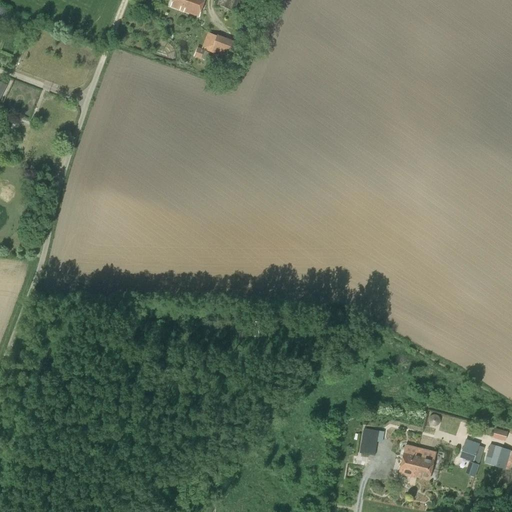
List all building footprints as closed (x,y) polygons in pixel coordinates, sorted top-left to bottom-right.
[(199,17),(204,0),(173,0),(171,7),(199,17)] [(215,0),(214,4),(234,12),(238,0),(215,0)] [(227,59),(234,42),(205,31),(203,35),(206,37),(201,50),(203,50),(227,59)] [(196,48),(193,57),(206,62),(209,54),(203,51),(203,50),(201,50),(196,48)] [(360,453),(374,455),(379,431),(363,428),(360,453)] [(484,447),(465,442),(460,458),(479,464),(484,447)] [(502,448),(489,444),(484,464),(496,467),(502,448)] [(399,474),(415,477),(416,476),(417,468),(415,468),(416,462),(414,462),(416,455),(403,453),(399,474)] [(429,479),(433,459),(416,455),(414,462),(416,462),(415,468),(417,468),(416,476),(429,479)] [(478,465),(470,463),(466,475),(474,478),(478,465)]
